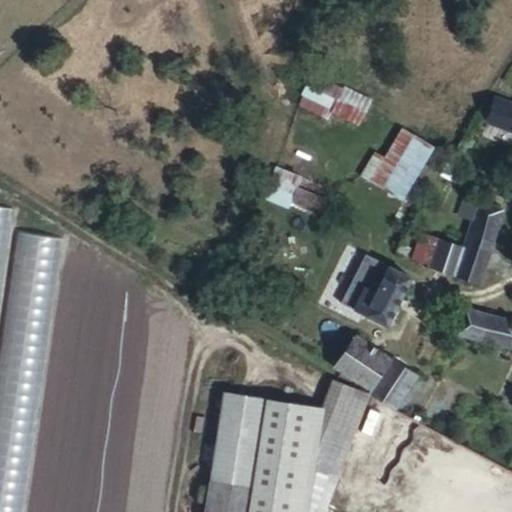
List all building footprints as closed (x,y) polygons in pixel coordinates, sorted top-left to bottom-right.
[(309,74),(297,104),(359,129),(371,99),(309,74)] [(470,152),(511,168),(511,124),(501,122),(497,133),(480,126),(470,152)] [(411,163),(380,141),(362,170),(353,164),(337,185),(376,214),(411,163)] [(275,167),(263,200),(318,220),(330,186),(275,167)] [(0,206),(0,309),(15,209),(0,206)] [(475,227),(438,211),(430,226),(442,234),(431,263),(411,254),(398,280),(447,297),(475,227)] [(20,234),(0,366),(0,511),(23,511),(64,240),(20,234)] [(317,323),(333,332),(351,298),(357,283),(345,276),(317,323)] [(351,298),(333,332),(361,345),(384,295),(357,283),(351,298)] [(427,359),(451,365),(462,336),(436,328),(427,359)] [(451,365),(511,383),(511,351),(462,336),(451,365)] [(328,432),(326,437),(355,450),(373,412),(308,381),(294,414),(328,432)] [(227,400),(213,483),(256,491),(269,410),(227,400)] [(295,433),(271,493),(297,503),(321,443),(295,433)] [(252,511),(256,491),(213,483),(207,511),(252,511)] [(271,493),(263,511),(293,511),(297,503),(271,493)]
